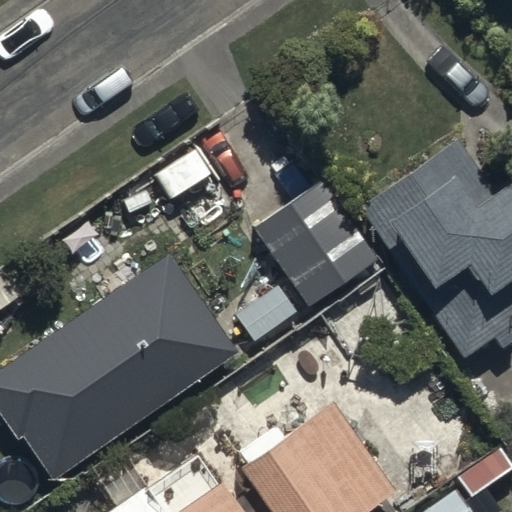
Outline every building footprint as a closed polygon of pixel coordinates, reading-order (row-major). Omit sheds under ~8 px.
[(455,130),(359,199),(466,349),(491,330),(500,343),(511,334),(511,324),(509,320),(511,317),(511,168),(509,165),(490,179),(455,130)] [(322,170),(253,218),(309,299),(378,250),(322,170)] [(0,402),(53,476),(240,343),(170,244),(0,364),(0,402)] [(347,511),(394,481),(336,394),(287,427),(280,416),(234,446),(277,510),(273,511),(255,511),(224,465),(166,503),(149,478),(98,511),(347,511)] [(472,511),(453,484),(413,511),(472,511)]
